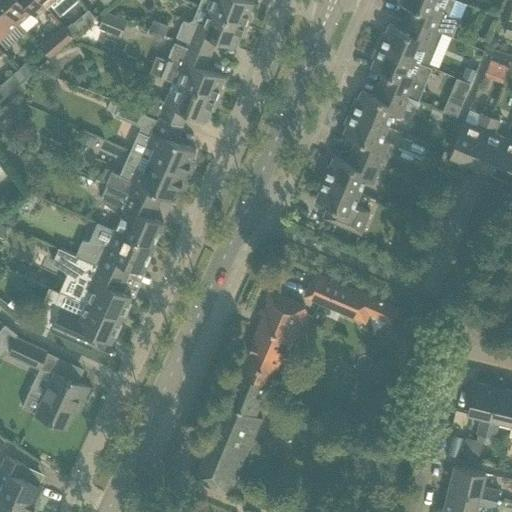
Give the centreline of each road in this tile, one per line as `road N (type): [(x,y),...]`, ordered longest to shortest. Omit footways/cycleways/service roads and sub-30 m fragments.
road 1 (residential): [(292,1),(83,475),(87,499),(107,510)]
road 2 (secondary): [(107,510),(315,42)]
road 3 (residential): [(412,511),(453,349)]
